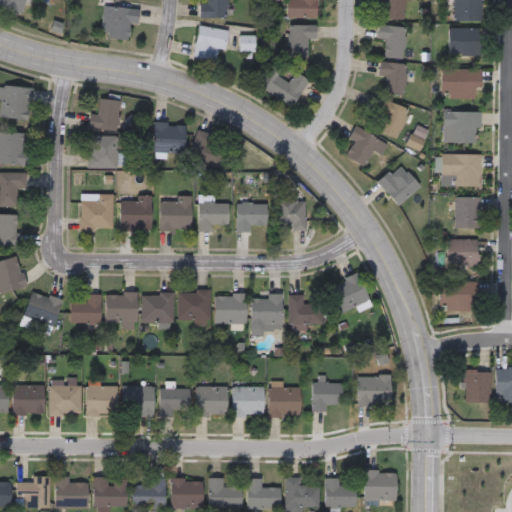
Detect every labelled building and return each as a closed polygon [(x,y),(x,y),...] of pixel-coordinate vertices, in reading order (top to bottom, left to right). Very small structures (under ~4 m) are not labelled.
[(22,0),(18,13),(0,7),(0,0),(22,0)] [(204,2),(204,0),(224,0),(224,16),(196,16),(196,2),(204,2)] [(314,0),(314,16),(284,16),(284,0),(314,0)] [(402,0),(402,17),(382,17),(382,0),(402,0)] [(451,19),(451,0),(478,0),(478,19),(451,19)] [(134,21),(127,21),(127,36),(98,35),(100,4),(135,6),(134,21)] [(284,55),(284,23),(314,23),(314,37),(305,37),(305,55),(284,55)] [(382,37),(375,37),(376,23),(402,25),(401,57),(381,56),(382,37)] [(222,49),(213,48),(211,59),(190,56),(195,24),(225,29),(222,49)] [(445,26),(475,26),(475,54),(445,54),(445,26)] [(383,75),(375,73),(377,59),(405,64),(400,94),(381,91),(383,75)] [(255,85),(268,64),(277,69),(274,74),(285,81),(292,70),(306,79),(288,106),(255,85)] [(439,67),(477,68),(477,96),(438,96),(439,67)] [(0,83),(31,86),(28,117),(0,115),(0,83)] [(115,130),(87,126),(89,112),(96,113),(98,96),(119,99),(115,130)] [(375,131),(379,113),(376,112),(379,99),(403,104),(396,136),(375,131)] [(476,110),(476,142),(446,142),(446,127),(440,126),(440,110),(476,110)] [(185,121),(185,151),(153,151),(153,121),(185,121)] [(345,138),(351,125),(374,135),(361,165),(343,157),(350,140),(345,138)] [(208,142),(226,147),(220,166),(188,157),(196,128),(211,132),(208,142)] [(24,162),(0,162),(0,130),(24,130),(24,162)] [(116,166),(86,166),(86,134),(116,134),(116,166)] [(476,153),(476,186),(450,186),(450,174),(438,174),(438,153),(476,153)] [(417,184),(396,204),(373,181),(385,169),(395,179),(404,170),(417,184)] [(0,170),(20,170),(20,205),(0,205),(0,170)] [(303,198),(304,226),(273,227),(272,191),(294,191),(294,198),(303,198)] [(111,228),(79,228),(79,192),(111,192),(111,228)] [(151,228),(119,228),(119,197),(135,197),(135,193),(151,193),(151,228)] [(176,199),(176,194),(191,194),(191,228),(159,228),(159,199),(176,199)] [(451,226),(451,195),(476,195),(476,226),(451,226)] [(211,229),(197,229),(197,201),(228,201),(228,223),(211,223),(211,229)] [(250,230),(235,230),(235,201),(265,201),(265,222),(250,222),(250,230)] [(17,244),(0,243),(0,212),(17,212),(17,244)] [(475,264),(443,264),(443,238),(475,238),(475,264)] [(24,285),(0,289),(0,258),(17,254),(24,285)] [(328,283),(357,271),(369,302),(340,314),(328,283)] [(435,310),(435,279),(470,279),(470,310),(435,310)] [(52,325),(22,315),(30,288),(60,298),(52,325)] [(208,288),(208,318),(177,318),(177,288),(208,288)] [(136,290),(136,321),(105,321),(105,290),(136,290)] [(69,321),(69,300),(85,300),(85,292),(100,292),(100,321),(69,321)] [(141,320),(141,292),(172,292),(172,320),(141,320)] [(244,292),(244,321),(214,321),(214,292),(244,292)] [(266,296),(266,292),(281,292),(281,327),(250,327),(250,296),(266,296)] [(321,323),(287,323),(287,293),(302,293),(302,302),(321,302),(321,323)] [(492,367),(511,367),(511,393),(492,393),(492,367)] [(459,402),(459,369),(486,369),(486,402),(459,402)] [(356,374),(389,374),(389,405),(356,405),(356,374)] [(85,413),(85,380),(116,380),(116,413),(85,413)] [(325,403),(325,410),(311,410),(311,380),(341,380),(341,403),(325,403)] [(42,413),(11,413),(11,384),(42,384),(42,413)] [(47,384),(79,384),(79,413),(47,413),(47,384)] [(153,384),(153,413),(124,413),(124,384),(153,384)] [(194,384),(225,384),(225,413),(194,413),(194,384)] [(262,415),(231,415),(231,385),(262,385),(262,415)] [(300,385),(300,415),(267,415),(267,385),(300,385)] [(11,387),(0,386),(0,415),(11,416),(11,387)] [(188,386),(188,408),(172,408),(172,414),(158,414),(158,386),(188,386)] [(394,469),(393,499),(362,499),(363,468),(394,469)] [(48,506),(16,506),(16,480),(31,480),(31,474),(48,474),(48,506)] [(86,506),(53,506),(53,475),(68,475),(68,479),(86,479),(86,506)] [(125,477),(125,505),(91,506),(91,475),(108,475),(108,477),(125,477)] [(240,485),(240,506),(207,506),(207,475),(221,475),(221,485),(240,485)] [(300,475),(300,485),(317,485),(317,506),(303,506),(303,511),(284,511),(284,475),(300,475)] [(354,504),(323,504),(323,475),(337,475),(337,484),(354,484),(354,504)] [(164,476),(164,506),(131,506),(131,483),(150,483),(150,476),(164,476)] [(201,506),(170,506),(170,477),(201,477),(201,506)] [(245,477),(260,477),(260,485),(278,485),(278,506),(245,506),(245,477)] [(0,480),(9,480),(9,509),(0,508),(0,480)]
